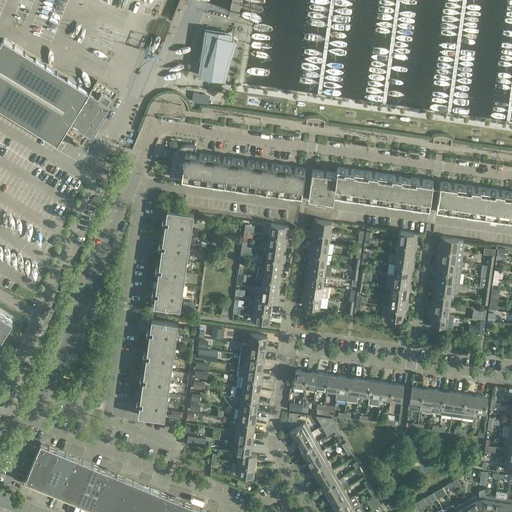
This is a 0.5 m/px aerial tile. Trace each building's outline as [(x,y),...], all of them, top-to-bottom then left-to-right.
[(164,42),(168,25),(157,23),(153,39),(164,42)] [(203,61),(199,72),(203,73),(222,76),(222,75),(225,76),(237,41),(228,38),(228,35),(222,34),(223,31),(205,29),(203,42),(206,42),(204,55),(204,54),(202,60),(203,61)] [(3,38),(0,43),(0,108),(57,143),(65,131),(74,136),(72,138),(82,144),(111,97),(101,91),(98,97),(95,96),(94,98),(88,94),(89,92),(3,38)] [(137,130),(144,111),(139,110),(132,128),(137,130)] [(128,134),(128,135),(122,132),(117,144),(131,150),(136,137),(128,134)] [(207,173),(208,164),(209,155),(194,153),(195,147),(186,146),(183,146),(181,148),(179,151),(178,160),(174,160),(172,175),(182,176),(181,181),(194,183),(194,180),(206,182),(207,173)] [(209,155),(208,164),(207,173),(206,182),(230,185),(233,158),(209,155)] [(254,188),(255,179),(257,162),(233,158),(230,185),(254,188)] [(257,162),(255,179),(254,188),(277,192),(281,165),(257,162)] [(301,198),(304,177),(305,168),(281,165),(277,192),(289,193),(288,197),(301,198)] [(336,173),(333,193),(333,194),(334,194),(357,197),(361,170),(337,167),(336,173)] [(333,194),(333,193),(336,173),(312,169),(308,199),(333,203),(334,194),(333,194)] [(381,200),(384,183),(385,174),(361,170),(357,197),(381,200)] [(405,204),(408,186),(409,177),(385,174),(384,183),(381,200),(405,204)] [(429,207),(432,189),(433,181),(409,177),(408,186),(405,204),(429,207)] [(460,212),(463,194),(464,185),(440,182),(436,208),(460,212)] [(484,215),(487,197),(488,188),(464,185),(463,194),(460,212),(484,215)] [(508,218),(509,210),(511,192),(488,188),(487,197),(484,215),(508,218)] [(194,212),(176,210),(167,208),(164,232),(190,236),(194,212)] [(332,221),(314,218),(312,229),(330,232),(332,221)] [(271,223),(269,234),(287,237),(289,225),(271,223)] [(311,240),(329,242),(330,232),(312,229),(311,240)] [(399,230),(398,241),(415,244),(417,233),(399,230)] [(164,232),(160,256),(187,260),(190,236),(164,232)] [(261,242),(261,244),(268,245),(285,247),(287,237),(269,234),(268,243),(261,242)] [(441,236),(439,247),(457,250),(459,239),(441,236)] [(327,253),(329,242),(311,240),(309,250),(327,253)] [(398,241),(396,252),(414,255),(415,244),(398,241)] [(266,256),(284,258),(285,247),(268,245),(266,256)] [(462,261),(464,251),(457,250),(439,247),(438,258),(462,261)] [(496,255),(497,255),(501,256),(507,257),(508,249),(498,248),(496,255)] [(308,261),(325,264),(327,253),(309,250),(308,261)] [(396,252),(395,263),(412,265),(414,255),(396,252)] [(160,256),(157,280),(183,284),(187,260),(160,256)] [(265,266),(282,269),(284,258),(266,256),(265,266)] [(436,269),(460,272),(462,261),(438,258),(436,269)] [(329,276),(331,265),(325,264),(308,261),(306,272),(324,275),(329,276)] [(395,263),(393,274),(411,276),(412,265),(395,263)] [(263,277),(281,279),(282,269),(265,266),(263,277)] [(435,279),(459,283),(460,272),(436,269),(435,279)] [(494,277),(499,277),(502,278),(503,270),(495,269),(494,277)] [(305,283),(322,285),(324,275),(306,272),(305,283)] [(388,273),(386,284),(392,284),(409,287),(411,276),(393,274),(388,273)] [(262,288),(279,290),(281,279),(263,277),(262,288)] [(433,290),(451,293),(457,294),(459,283),(435,279),(433,290)] [(157,280),(155,292),(153,304),(180,308),(183,284),(157,280)] [(326,297),(328,286),(322,285),(305,283),(303,294),(321,296),(326,297)] [(392,284),(390,295),(408,298),(409,287),(392,284)] [(256,287),(254,297),(260,298),(272,300),(278,301),(279,290),(262,288),(256,287)] [(499,299),(500,289),(492,287),(490,298),(499,299)] [(449,303),(451,293),(433,290),(432,301),(449,303)] [(302,305),(319,307),(321,296),(303,294),(302,305)] [(390,295),(389,306),(406,308),(408,298),(390,295)] [(260,298),(254,297),(253,308),(270,310),(272,300),(260,298)] [(490,298),(489,309),(497,310),(499,299),(490,298)] [(448,314),(449,303),(432,301),(430,312),(448,314)] [(406,308),(389,306),(383,305),(381,316),(405,319),(406,308)] [(251,319),(269,322),(270,310),(253,308),(251,319)] [(428,323),(452,326),(454,315),(448,314),(430,312),(428,323)] [(12,321),(0,313),(0,340),(1,340),(12,321)] [(151,318),(148,342),(175,346),(178,322),(151,318)] [(477,319),(475,332),(483,333),(485,320),(477,319)] [(249,332),(248,343),(265,346),(267,335),(249,332)] [(148,342),(146,354),(145,366),(171,370),(175,346),(148,342)] [(246,354),(264,357),(265,346),(248,343),(242,342),(240,354),(246,354)] [(199,349),(198,356),(216,359),(217,351),(199,349)] [(240,354),(239,364),(245,365),(262,367),(264,357),(246,354),(240,354)] [(239,364),(237,375),(261,378),(262,367),(245,365),(239,364)] [(141,390),(159,393),(168,394),(171,370),(145,366),(141,390)] [(304,388),(307,370),(295,369),(293,387),(304,388)] [(304,388),(315,390),(317,372),(307,370),(304,388)] [(315,390),(325,391),(328,373),(317,372),(315,390)] [(325,391),(336,393),(339,375),(328,373),(325,391)] [(237,375),(236,385),(259,389),(261,378),(237,375)] [(335,398),(346,400),(349,376),(339,375),(336,393),(335,398)] [(349,376),(346,400),(357,401),(357,396),(360,378),(349,376)] [(357,396),(368,397),(371,380),(360,378),(357,396)] [(371,380),(368,397),(368,403),(378,404),(379,399),(381,381),(371,380)] [(194,381),(193,388),(201,389),(202,382),(194,381)] [(379,399),(390,400),(392,383),(381,381),(379,399)] [(392,383),(390,400),(401,402),(404,384),(392,383)] [(240,397),(258,400),(259,389),(236,385),(234,396),(240,397)] [(408,407),(410,407),(411,409),(416,410),(418,409),(419,409),(422,387),(412,385),(408,407)] [(422,387),(420,408),(422,409),(422,411),(430,412),(430,410),(433,388),(422,387)] [(433,388),(430,410),(441,412),(444,390),(433,388)] [(138,414),(156,417),(164,418),(168,394),(159,393),(141,390),(138,414)] [(444,390),(441,412),(441,413),(451,415),(455,391),(444,390)] [(455,391),(451,415),(462,416),(465,393),(455,391)] [(192,393),(191,401),(199,402),(200,394),(192,393)] [(462,416),(473,418),(473,412),(476,394),(465,393),(462,416)] [(476,394),(473,412),(485,414),(487,396),(476,394)] [(240,397),(239,408),(256,410),(258,400),(240,397)] [(191,402),(190,410),(198,411),(199,403),(191,402)] [(290,402),(289,409),(301,411),(302,407),(302,403),(290,402)] [(239,408),(237,418),(255,421),(256,410),(239,408)] [(387,419),(387,423),(398,424),(399,420),(394,420),(394,415),(388,414),(387,419)] [(237,418),(236,429),(253,432),(255,421),(237,418)] [(290,430),(296,441),(311,431),(306,421),(290,430)] [(503,425),(502,435),(508,436),(511,436),(511,425),(510,425),(510,426),(503,425)] [(234,440),(252,442),(253,432),(236,429),(234,440)] [(296,441),(301,450),(317,441),(311,431),(296,441)] [(232,451),(238,452),(250,453),(252,442),(234,440),(232,451)] [(317,441),(301,450),(306,459),(322,450),(317,441)] [(40,443),(25,480),(43,487),(58,450),(40,443)] [(60,494),(75,457),(58,450),(43,487),(60,494)] [(312,469),(327,460),(322,450),(306,459),(312,469)] [(256,453),(250,453),(238,452),(237,462),(255,465),(256,453)] [(77,501),(92,464),(75,457),(60,494),(77,501)] [(317,478),(333,469),(327,460),(312,469),(317,478)] [(255,465),(237,462),(235,473),(253,476),(255,465)] [(109,471),(92,464),(77,501),(94,508),(109,471)] [(323,487),(338,478),(333,469),(317,478),(323,487)] [(111,511),(126,478),(109,471),(94,508),(103,511),(111,511)] [(131,511),(142,485),(126,478),(111,511),(131,511)] [(328,497),(344,488),(338,478),(323,487),(328,497)] [(454,485),(456,488),(461,485),(460,482),(457,478),(452,481),(454,485)] [(151,511),(160,492),(142,485),(131,511),(151,511)] [(370,485),(366,487),(372,497),(375,495),(370,485)] [(482,511),(485,495),(486,486),(480,488),(478,490),(479,496),(473,497),(464,502),(469,511),(482,511)] [(349,497),(344,488),(328,497),(333,506),(349,497)] [(496,496),(493,511),(504,511),(506,498),(507,492),(496,490),(496,496)] [(170,511),(176,499),(160,492),(151,511),(170,511)] [(345,511),(360,504),(354,494),(349,497),(333,506),(336,511),(345,511)] [(372,498),(367,501),(371,509),(377,506),(381,504),(375,495),(372,497),(372,498)] [(485,495),(482,511),(493,511),(496,496),(485,495)] [(190,511),(193,506),(176,499),(170,511),(190,511)] [(455,508),(457,511),(469,511),(464,502),(455,508)]
